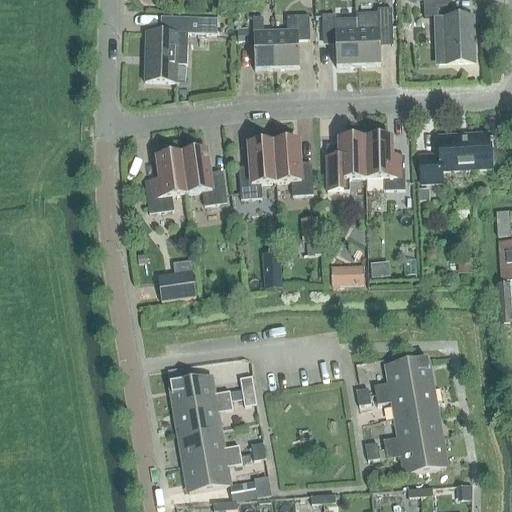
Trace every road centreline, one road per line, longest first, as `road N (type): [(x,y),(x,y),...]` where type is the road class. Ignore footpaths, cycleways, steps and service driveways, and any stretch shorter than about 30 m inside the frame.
road 1 (residential): [(105,132),(271,110),(511,99)]
road 2 (residential): [(156,511),(110,244),(105,132)]
road 3 (residential): [(105,132),(110,0)]
